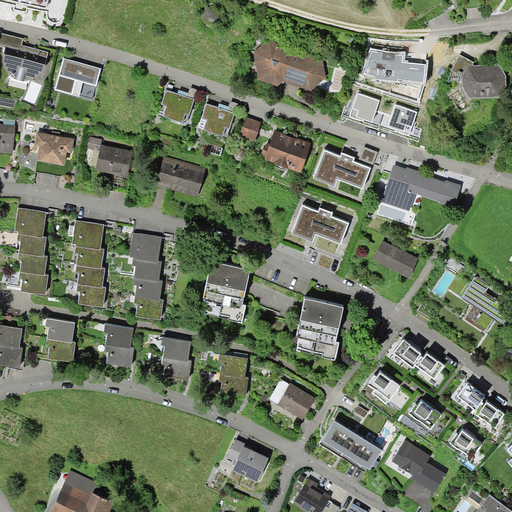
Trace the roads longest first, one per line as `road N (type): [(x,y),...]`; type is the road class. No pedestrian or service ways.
road 1 (residential): [(0,190),(109,208),(289,262),(398,314),(511,399)]
road 2 (residential): [(0,21),(204,77),(511,182)]
road 3 (residential): [(297,454),(232,419),(142,390),(50,381),(0,393)]
road 4 (track): [(260,0),(368,32),(433,34)]
